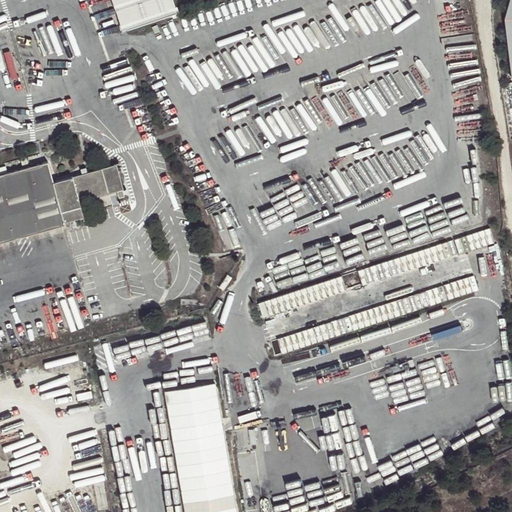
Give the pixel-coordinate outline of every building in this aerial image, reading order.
[(172,0),(111,0),(120,27),(176,10),(172,0)] [(0,242),(65,225),(64,221),(84,216),(80,201),(116,191),(122,189),(123,188),(116,164),(87,172),(82,174),(54,181),(48,161),(43,162),(0,174),(0,242)] [(475,249),(498,241),(493,227),(470,235),(475,249)] [(291,309),(287,295),(264,301),(267,314),(291,309)] [(278,354),(375,324),(370,309),(273,339),(278,354)] [(238,511),(216,380),(166,389),(185,511),(238,511)]
